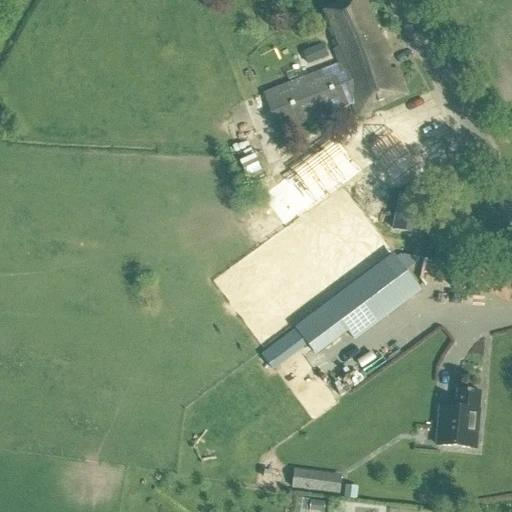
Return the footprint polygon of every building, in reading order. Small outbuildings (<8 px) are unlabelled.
[(358,117),(379,107),(405,95),(395,70),(388,73),(383,61),(390,58),(382,37),(379,38),(363,0),(352,0),(324,12),(340,48),(334,51),(340,65),(263,95),(279,134),(353,104),(358,117)] [(234,116),(239,147),(253,145),(248,114),(234,116)] [(401,137),(374,150),(392,189),(418,176),(401,137)] [(336,141),(291,173),(314,204),(358,172),(336,141)] [(424,200),(401,196),(394,231),(417,236),(424,200)] [(376,218),(378,204),(362,202),(360,215),(376,218)] [(393,255),(326,306),(348,334),(355,344),(422,293),(393,255)] [(438,409),(434,448),(477,452),(480,412),(479,412),(481,394),(458,392),(456,410),(438,409)] [(325,474),(323,493),(339,495),(341,476),(325,474)] [(310,501),(309,511),(323,511),(325,503),(310,501)]
